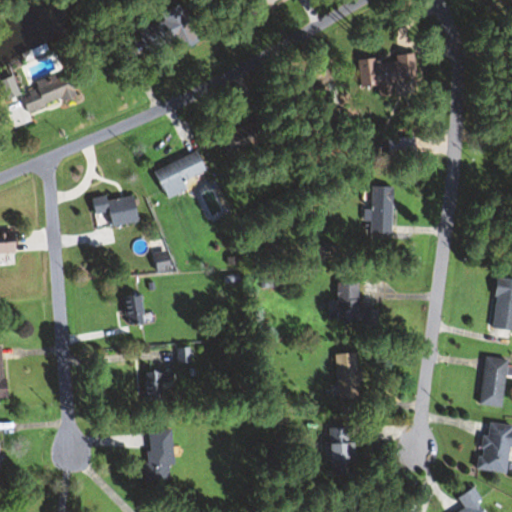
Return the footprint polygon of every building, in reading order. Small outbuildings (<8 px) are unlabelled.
[(272,0),(243,0),(249,11),(272,0)] [(197,39),(172,5),(155,17),(180,51),(197,39)] [(124,50),(137,63),(161,39),(147,26),(124,50)] [(388,83),(411,80),(409,53),(391,55),(391,57),(354,61),(356,88),(373,86),(374,99),(389,97),(388,83)] [(30,84),(32,90),(16,97),(24,115),(72,96),(62,71),(30,84)] [(216,136),(224,156),(253,144),(245,124),(216,136)] [(148,171),(160,199),(182,190),(178,181),(200,171),(192,153),(148,171)] [(389,187),(366,187),(366,234),(388,234),(389,187)] [(86,201),(89,215),(101,213),(103,226),(134,222),(129,194),(86,201)] [(0,230),(0,253),(10,254),(10,231),(0,230)] [(331,255),(330,248),(316,248),(317,256),(331,255)] [(148,255),(153,273),(166,270),(161,252),(148,255)] [(511,279),(493,277),(486,328),(511,331),(511,279)] [(333,283),(333,327),(375,327),(375,309),(354,309),(354,283),(333,283)] [(121,296),(121,322),(138,322),(137,296),(121,296)] [(174,362),(186,362),(186,349),(174,349),(174,362)] [(334,399),(358,398),(354,353),(331,355),(334,399)] [(480,357),(475,405),(498,407),(503,360),(480,357)] [(169,372),(140,372),(140,402),(160,402),(160,388),(169,388),(169,372)] [(474,470),(501,474),(505,447),(511,448),(511,427),(480,423),(474,470)] [(348,427),(324,427),(323,475),(348,475),(348,427)] [(170,465),(167,430),(143,431),(145,462),(138,463),(140,483),(166,481),(165,465),(170,465)] [(480,511),(466,488),(453,496),(460,508),(452,511),(480,511)]
